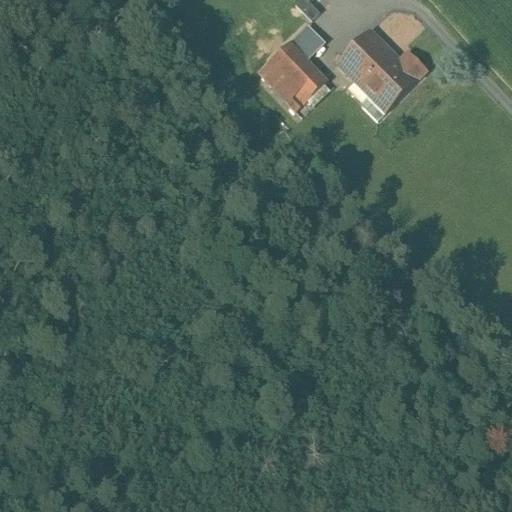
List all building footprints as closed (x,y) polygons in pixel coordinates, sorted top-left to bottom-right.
[(320,16),(304,0),(302,0),(295,8),(312,24),(320,16)] [(309,29),(290,47),(305,62),(324,44),(309,29)] [(404,69),(369,34),(337,66),(387,115),(419,83),(404,69)] [(305,62),(290,47),(260,76),(287,105),(294,98),(304,108),(327,86),(305,62)] [(427,74),(413,60),(404,69),(419,83),(427,74)]
